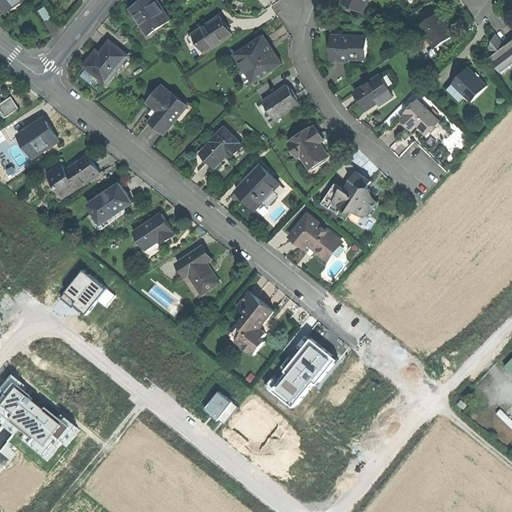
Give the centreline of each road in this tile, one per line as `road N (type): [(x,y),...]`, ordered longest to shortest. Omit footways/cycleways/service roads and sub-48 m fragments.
road 1 (residential): [(288,511),(37,312),(0,358)]
road 2 (residential): [(41,77),(317,303)]
road 3 (unknown): [(260,253),(55,511)]
road 4 (unknown): [(317,303),(511,469)]
road 5 (residential): [(511,322),(430,404),(345,511)]
road 6 (residential): [(318,0),(302,45),(308,75),(336,119),(408,181)]
